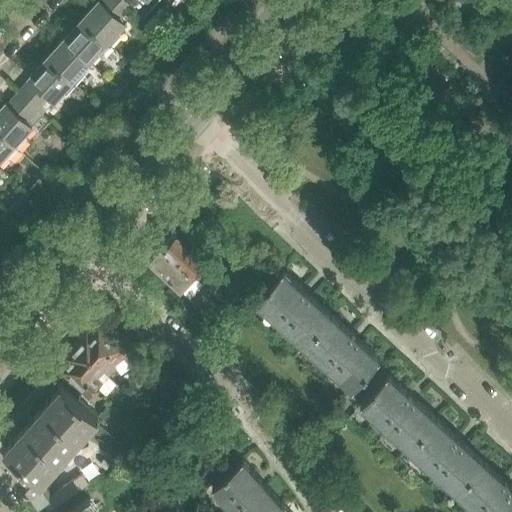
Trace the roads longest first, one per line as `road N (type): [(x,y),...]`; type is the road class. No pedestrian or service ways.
road 1 (residential): [(187,117),(511,434)]
road 2 (residential): [(329,511),(258,429),(245,399),(75,245)]
road 3 (tertiary): [(75,245),(187,117)]
road 4 (tertiary): [(187,117),(290,0)]
